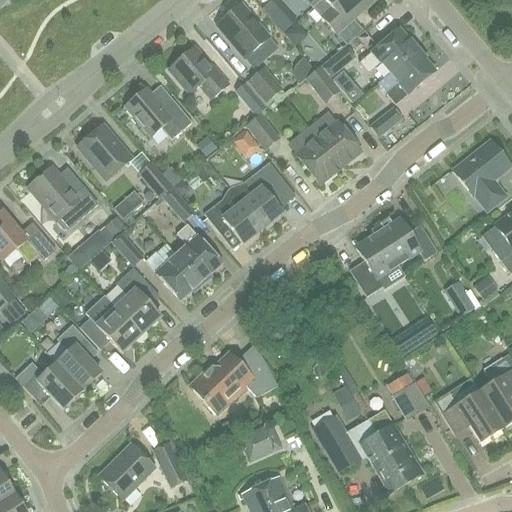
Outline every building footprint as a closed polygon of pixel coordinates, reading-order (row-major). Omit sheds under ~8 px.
[(321,0),(313,8),(322,17),(337,34),(373,2),(370,0),(321,0)] [(244,59),(269,37),(243,6),(218,27),(244,59)] [(296,22),(288,13),(275,24),(284,33),(296,22)] [(390,74),(419,49),(412,40),(410,42),(399,29),(359,63),(368,74),(381,64),(390,74)] [(211,100),(228,85),(213,67),(212,68),(194,47),(168,70),(189,94),(199,86),(211,100)] [(330,78),(355,58),(347,47),(322,67),(330,78)] [(419,49),(390,74),(399,85),(386,95),(396,106),(435,72),(425,60),(427,58),(419,49)] [(324,103),(338,92),(320,68),(306,79),(324,103)] [(246,84),(265,106),(283,90),(264,69),(246,84)] [(343,73),(332,81),(352,104),(362,96),(343,73)] [(256,117),(266,109),(245,84),(236,92),(256,117)] [(161,108),(145,89),(124,106),(150,137),(160,128),(171,140),(191,123),(172,100),(161,108)] [(378,139),(402,120),(394,109),(369,128),(378,139)] [(264,150),(279,139),(260,115),(246,126),(264,150)] [(337,124),(317,140),(339,169),(360,154),(337,124)] [(76,147),(105,181),(131,158),(103,125),(76,147)] [(198,146),(207,156),(216,149),(207,139),(198,146)] [(339,169),(317,140),(296,156),(319,185),(339,169)] [(496,180),(511,168),(491,143),(453,172),(473,198),(474,197),(487,214),(506,199),(496,186),(496,180)] [(161,199),(173,189),(151,163),(137,176),(159,201),(161,199)] [(244,184),(228,190),(261,231),(281,215),(267,197),(284,184),(269,163),(244,184)] [(98,206),(83,188),(83,187),(67,168),(51,182),(45,175),(28,189),(56,220),(64,231),(69,232),(98,206)] [(173,189),(174,189),(180,198),(189,190),(181,181),(173,189)] [(138,183),(119,200),(132,214),(151,196),(138,183)] [(174,189),(173,189),(161,199),(183,224),(194,215),(180,198),(173,190),(174,189)] [(261,231),(228,190),(227,191),(220,203),(203,216),(218,235),(227,227),(242,246),(261,231)] [(130,213),(121,203),(113,210),(122,221),(130,213)] [(2,211),(0,213),(0,258),(2,261),(17,249),(29,264),(39,256),(44,261),(56,250),(33,223),(21,233),(2,211)] [(504,241),(491,251),(500,264),(510,277),(511,275),(511,214),(494,227),(504,241)] [(112,238),(125,228),(116,217),(104,227),(112,238)] [(377,235),(397,268),(419,254),(424,262),(437,254),(420,227),(408,235),(399,221),(377,235)] [(176,256),(202,285),(210,277),(209,275),(221,264),(197,237),(187,225),(176,235),(186,247),(176,256)] [(110,243),(133,269),(144,260),(120,234),(110,243)] [(397,268),(377,235),(355,249),(364,263),(352,270),(369,297),(381,290),(376,282),(397,268)] [(202,285),(176,256),(165,266),(155,254),(145,263),(155,274),(179,301),(191,291),(193,293),(202,285)] [(73,264),(63,273),(68,279),(78,270),(73,264)] [(120,296),(124,300),(115,309),(140,336),(159,318),(149,307),(158,297),(133,270),(116,285),(123,293),(120,296)] [(487,277),(473,288),(482,299),(476,304),(482,310),(500,296),(496,291),(498,290),(487,277)] [(26,314),(13,299),(15,297),(0,279),(0,313),(11,327),(26,314)] [(70,301),(60,289),(51,297),(62,309),(70,301)] [(100,352),(110,342),(121,354),(140,336),(115,309),(104,297),(85,315),(90,320),(79,330),(100,352)] [(469,300),(454,310),(460,318),(475,308),(469,300)] [(39,326),(29,316),(21,323),(30,334),(39,326)] [(426,318),(391,341),(402,358),(437,335),(426,318)] [(56,341),(67,353),(55,364),(81,392),(100,374),(89,362),(98,354),(72,326),(56,341)] [(254,345),(236,362),(229,354),(216,367),(211,367),(190,386),(203,400),(202,402),(215,416),(245,387),(255,399),(277,388),(254,345)] [(479,394),(502,432),(511,425),(511,364),(508,357),(483,373),(491,386),(479,394)] [(81,392),(55,364),(42,376),(31,364),(14,380),(35,402),(45,392),(62,410),(81,392)] [(342,382),(362,416),(368,413),(356,393),(357,392),(349,378),(342,382)] [(430,392),(422,378),(414,383),(423,396),(430,392)] [(413,385),(391,398),(405,422),(428,409),(414,384),(413,385)] [(331,395),(347,423),(360,416),(345,388),(331,395)] [(502,432),(479,394),(456,408),(448,395),(433,404),(451,434),(465,425),(478,446),(502,432)] [(366,422),(405,485),(421,476),(392,426),(383,411),(366,422)] [(405,485),(366,422),(346,434),(335,416),(310,431),(338,476),(366,458),(388,495),(405,485)] [(250,465),(279,450),(268,427),(238,442),(250,465)] [(151,453),(169,490),(188,481),(170,444),(151,453)] [(98,478),(121,501),(154,469),(131,445),(98,478)] [(0,503),(13,496),(0,474),(0,503)] [(278,479),(241,496),(248,511),(306,511),(303,506),(293,511),(278,479)] [(23,511),(13,496),(0,503),(0,511),(23,511)]
